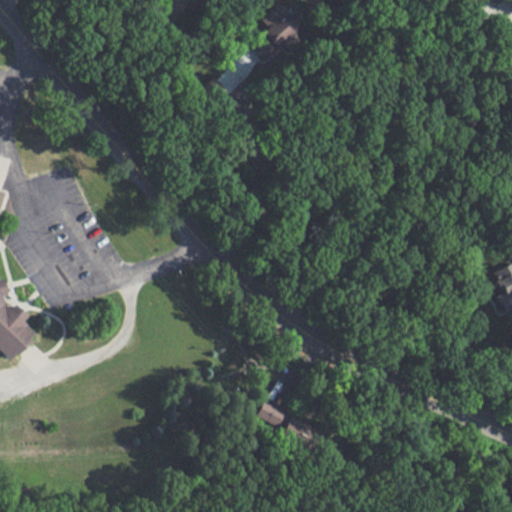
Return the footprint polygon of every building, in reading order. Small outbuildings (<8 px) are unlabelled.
[(279,44),(284,49),(307,27),(288,6),(285,8),(278,1),(258,19),(265,27),(246,44),(262,60),(279,44)] [(206,85),(220,99),(259,60),(246,46),(206,85)] [(511,303),(511,266),(509,261),(488,272),(499,293),(492,296),(500,310),(511,303)] [(0,304),(1,304),(8,307),(11,302),(18,308),(25,314),(20,319),(23,322),(21,324),(31,333),(23,342),(19,347),(15,351),(9,357),(0,348),(0,304)] [(250,420),(312,447),(320,429),(258,403),(250,420)]
